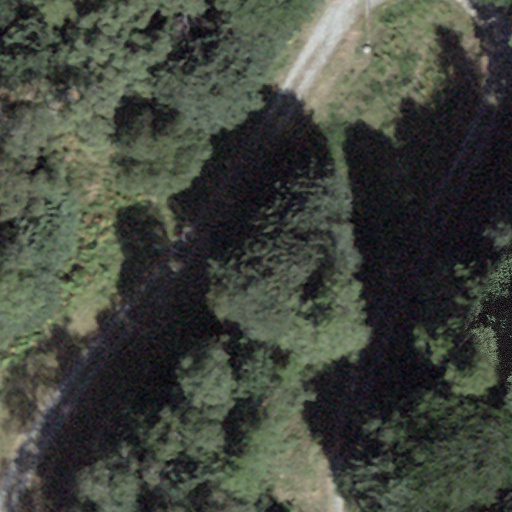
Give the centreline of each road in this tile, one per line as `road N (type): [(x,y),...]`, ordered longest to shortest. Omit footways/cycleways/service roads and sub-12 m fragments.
road 1 (unclassified): [(0,509),(75,366),(214,208),(358,0)]
road 2 (unclassified): [(493,0),(496,62),(354,405),(343,511)]
